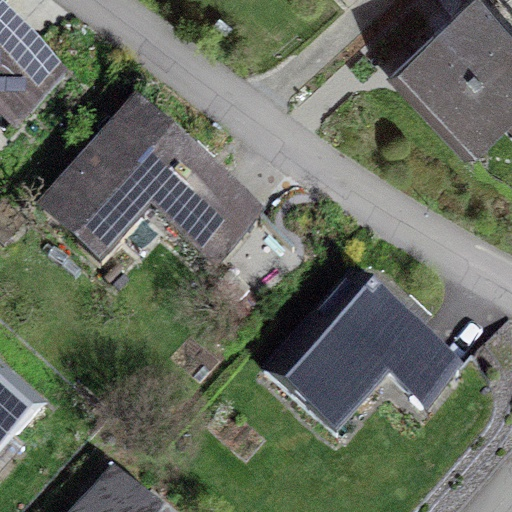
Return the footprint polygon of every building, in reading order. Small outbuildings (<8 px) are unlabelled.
[(511,37),(476,0),(468,0),(386,79),(463,159),(500,124),(511,136),(511,37)] [(75,82),(0,19),(0,128),(21,146),(75,82)] [(260,225),(129,117),(35,230),(101,284),(145,231),(211,285),(260,225)] [(466,361),(356,266),(266,371),(336,432),(389,371),(428,405),(466,361)] [(0,470),(42,416),(0,384),(0,470)] [(146,511),(110,480),(82,511),(146,511)]
